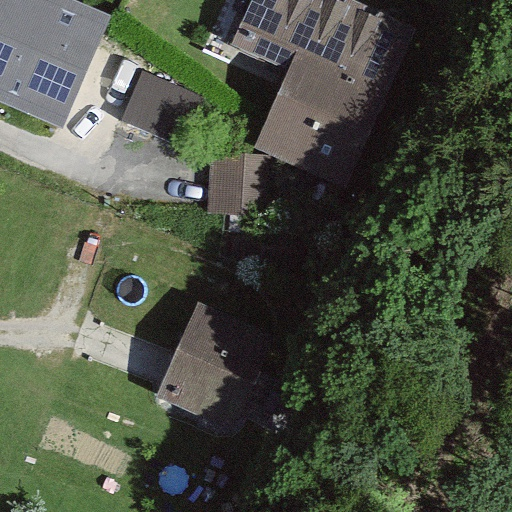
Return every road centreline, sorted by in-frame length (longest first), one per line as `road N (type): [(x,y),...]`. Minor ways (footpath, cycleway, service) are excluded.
road 1 (unknown): [(0,149),(96,185),(196,201)]
road 2 (unknown): [(0,351),(127,356)]
